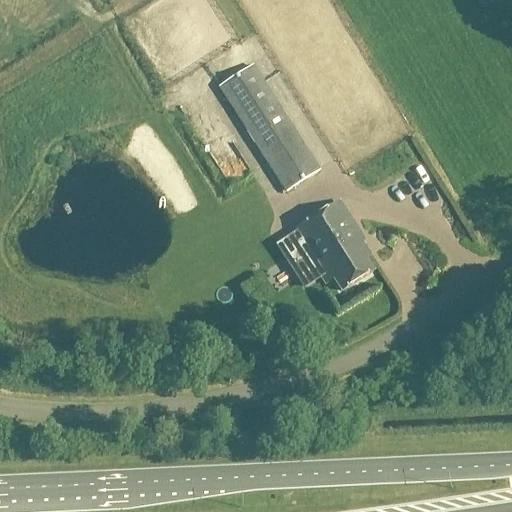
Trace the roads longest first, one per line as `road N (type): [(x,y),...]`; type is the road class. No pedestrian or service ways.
road 1 (unclassified): [(0,408),(131,414),(204,404),(339,366),(511,250)]
road 2 (trunk): [(511,468),(0,492)]
